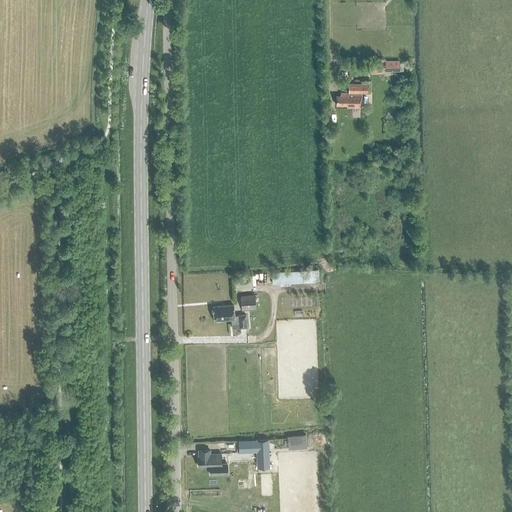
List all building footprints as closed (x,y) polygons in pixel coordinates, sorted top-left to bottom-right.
[(384,62),(384,72),(399,72),(399,62),(384,62)] [(368,65),(368,71),(371,71),(371,75),(377,75),(377,65),(368,65)] [(340,93),(340,96),(335,96),(335,105),(346,106),(346,108),(361,108),(361,93),(367,93),(367,85),(348,84),(348,93),(340,93)] [(256,309),(254,295),(240,297),(241,310),(256,309)] [(212,307),(214,321),(231,319),(232,324),(239,324),(239,328),(247,327),(245,314),(234,315),(233,305),(212,307)] [(256,450),(256,440),(238,441),(238,453),(252,452),(252,450),(256,450)] [(256,450),(257,468),(269,468),(268,440),(256,440),(256,450)] [(198,466),(210,466),(210,474),(227,474),(226,463),(220,463),(220,453),(210,453),(210,450),(198,450),(198,466)]
